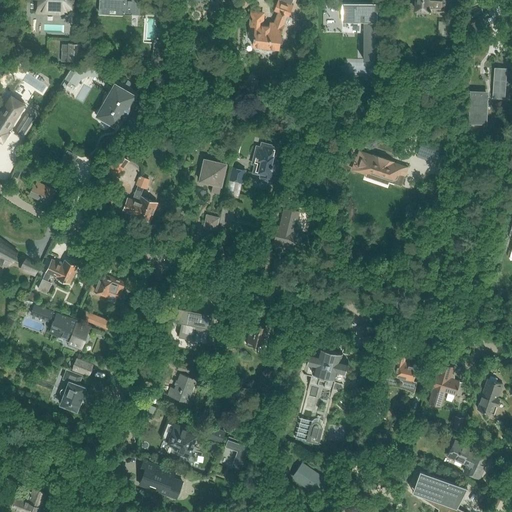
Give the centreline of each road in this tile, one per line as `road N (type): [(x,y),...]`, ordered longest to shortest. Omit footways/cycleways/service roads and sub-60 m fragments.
road 1 (residential): [(511,355),(399,316),(156,261)]
road 2 (residential): [(69,511),(156,261)]
road 3 (residential): [(156,261),(0,190)]
